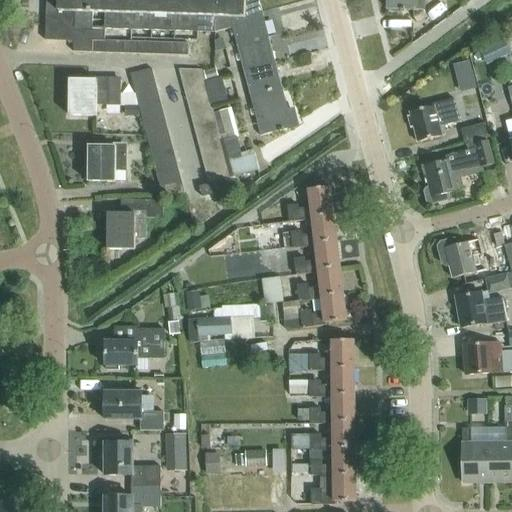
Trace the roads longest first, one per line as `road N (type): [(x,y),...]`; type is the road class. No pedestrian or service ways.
road 1 (residential): [(423,511),(417,335),(394,236)]
road 2 (residential): [(394,236),(333,0)]
road 3 (residential): [(52,446),(53,257)]
road 4 (residential): [(53,257),(36,177),(0,77)]
road 5 (residential): [(394,236),(511,206)]
